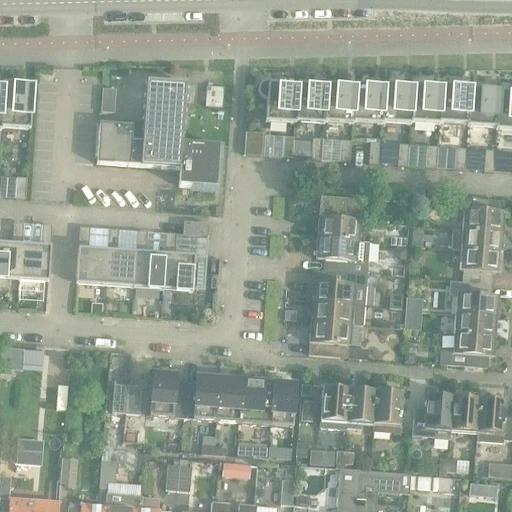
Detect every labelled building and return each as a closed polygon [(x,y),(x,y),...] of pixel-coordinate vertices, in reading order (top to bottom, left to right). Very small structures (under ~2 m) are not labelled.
[(293,126),(295,93),(287,92),(288,88),(276,87),(276,83),(266,83),(263,83),(262,84),(260,85),(258,87),(257,89),(257,91),(257,92),(257,94),(257,95),(257,96),(258,98),(259,99),(261,100),(262,101),(264,102),(266,102),(264,124),(293,126)] [(187,87),(145,84),(145,86),(146,86),(145,96),(143,96),(143,98),(145,98),(144,108),(142,108),(142,110),(144,110),(143,119),(141,119),(141,122),(143,122),(142,131),(131,131),(131,129),(99,127),(97,149),(95,149),(94,160),(97,160),(96,166),(179,172),(178,189),(215,191),(218,149),(182,147),(183,137),(185,138),(185,135),(183,135),(184,126),(185,126),(186,124),(184,123),(184,114),(186,114),(186,112),(185,112),(185,102),(187,102),(187,100),(185,100),(186,90),(187,90),(187,87)] [(29,133),(32,91),(32,87),(2,85),(1,92),(0,109),(0,133),(0,134),(0,131),(29,133)] [(322,126),(324,93),(316,92),(317,88),(296,87),(295,93),(293,126),(295,127),(295,125),(322,126)] [(351,127),(353,93),(345,92),(345,88),(325,87),(324,93),(322,126),(324,127),(324,125),(351,127)] [(379,127),(382,93),(374,93),(374,88),(353,87),(353,93),(351,127),(352,127),(352,125),(379,127)] [(408,127),(411,93),(403,93),(403,89),(382,87),(382,93),(379,127),(381,127),(381,125),(408,127)] [(437,127),(440,93),(432,93),(432,89),(411,87),(411,93),(408,127),(410,127),(410,125),(437,127)] [(466,127),(468,94),(469,91),(470,91),(471,90),(440,87),(440,93),(437,127),(439,127),(439,126),(466,127)] [(223,91),(209,88),(207,101),(221,103),(223,91)] [(495,131),(497,97),(497,94),(499,94),(499,93),(470,91),(469,91),(468,94),(466,127),(466,129),(495,131)] [(511,133),(511,95),(499,94),(497,94),(497,97),(495,131),(495,132),(511,133)] [(284,161),(291,161),(293,140),(283,139),(282,155),(285,155),(284,161)] [(313,163),(320,163),(321,142),(311,141),(310,157),(313,157),(313,163)] [(342,165),(349,165),(350,144),(340,143),(339,159),(342,159),(342,165)] [(370,167),(377,167),(379,146),(369,145),(368,161),(371,161),(370,167)] [(399,169),(406,169),(408,148),(398,147),(397,163),(400,163),(399,169)] [(428,171),(435,171),(436,150),(426,149),(425,165),(428,165),(428,171)] [(457,173),(464,173),(465,152),(455,151),(454,167),(457,167),(457,173)] [(485,175),(492,175),(494,154),(484,153),(483,169),(486,169),(485,175)] [(24,203),(26,181),(16,180),(14,202),(24,203)] [(361,193),(321,190),(318,223),(358,226),(361,193)] [(504,204),(454,200),(453,212),(463,213),(462,234),(501,237),(504,204)] [(358,226),(318,223),(317,243),(357,246),(358,226)] [(183,224),(182,238),(207,240),(208,226),(183,224)] [(21,247),(22,226),(12,226),(11,247),(21,247)] [(51,229),(41,228),(40,249),(50,249),(51,229)] [(423,247),(424,230),(391,229),(390,246),(423,247)] [(87,252),(89,231),(79,230),(77,251),(87,252)] [(116,254),(117,233),(107,232),(106,253),(116,254)] [(500,256),(501,237),(462,234),(453,233),(451,253),(460,253),(500,256)] [(145,256),(146,235),(136,234),(135,255),(145,256)] [(173,258),(175,237),(165,236),(163,257),(173,258)] [(355,265),(357,246),(317,243),(315,262),(323,262),(322,274),(364,278),(365,265),(355,265)] [(21,247),(11,247),(0,246),(0,281),(18,283),(21,247)] [(50,249),(40,249),(21,247),(18,283),(47,285),(50,249)] [(87,252),(77,251),(74,287),(104,289),(106,253),(87,252)] [(135,255),(116,254),(106,253),(104,289),(132,291),(135,255)] [(500,256),(460,253),(458,273),(462,273),(461,285),(490,288),(490,276),(498,276),(500,256)] [(163,257),(145,256),(135,255),(132,291),(161,293),(163,257)] [(206,260),(173,258),(163,257),(161,293),(191,295),(191,293),(203,294),(206,260)] [(364,278),(322,274),(314,274),(314,275),(317,275),(316,286),(313,286),(312,307),(363,311),(366,278),(364,278)] [(495,321),(496,300),(489,299),(490,288),(461,285),(448,284),(448,296),(457,296),(455,318),(495,321)] [(398,299),(389,299),(388,313),(400,314),(401,303),(398,299)] [(361,329),(363,311),(312,307),(310,325),(350,328),(361,329)] [(285,313),(284,323),(294,324),(295,314),(285,313)] [(495,321),(455,318),(453,337),(493,340),(495,321)] [(347,361),(350,328),(310,325),(308,358),(347,361)] [(492,360),(493,340),(453,337),(452,357),(439,356),(438,367),(486,371),(487,359),(492,360)] [(1,351),(0,359),(0,371),(15,372),(17,352),(1,351)] [(349,351),(348,362),(359,363),(359,352),(349,351)] [(182,422),(185,387),(175,386),(176,377),(168,377),(168,374),(157,373),(157,376),(152,375),(149,419),(182,422)] [(216,425),(220,381),(214,380),(214,378),(203,377),(203,379),(195,379),(195,387),(185,387),(182,422),(216,425)] [(238,427),(242,382),(236,382),(236,379),(225,379),(225,381),(220,381),(216,425),(238,427)] [(261,408),(263,385),(263,384),(259,384),(259,381),(247,380),(247,383),(242,382),(238,427),(268,429),(270,409),(261,408)] [(292,431),(295,387),(291,386),(291,384),(280,383),(279,385),(272,385),(272,386),(263,385),(261,408),(270,409),(268,429),(292,431)] [(138,418),(141,390),(113,387),(111,416),(138,418)] [(57,388),(56,412),(66,413),(67,389),(57,388)] [(322,389),(319,424),(346,427),(348,391),(322,389)] [(375,393),(348,391),(346,427),(345,435),(359,436),(359,427),(372,429),(375,393)] [(402,395),(375,393),(372,429),(371,435),(399,437),(402,395)] [(423,426),(423,433),(450,435),(452,399),(426,397),(424,418),(419,418),(418,426),(423,426)] [(479,401),(452,399),(450,435),(476,437),(479,401)] [(511,443),(511,415),(504,415),(505,403),(479,401),(476,437),(475,446),(502,448),(502,443),(511,443)] [(255,447),(255,460),(264,460),(264,448),(255,447)] [(224,460),(225,451),(201,449),(200,458),(224,460)] [(290,462),(290,454),(266,452),(266,461),(290,462)] [(335,454),(334,465),(343,466),(343,454),(335,454)] [(352,455),(343,454),(343,466),(351,467),(352,455)] [(32,456),(15,455),(15,467),(31,468),(32,456)] [(370,457),(369,468),(377,468),(378,457),(370,457)] [(73,493),(76,462),(61,461),(59,492),(73,493)] [(103,462),(99,510),(104,510),(104,511),(128,511),(129,500),(138,501),(139,488),(114,486),(116,463),(103,462)] [(439,462),(438,473),(447,474),(447,463),(439,462)] [(456,463),(447,463),(447,474),(455,474),(456,463)] [(247,481),(248,469),(223,466),(222,479),(247,481)] [(170,467),(169,487),(179,488),(181,468),(170,467)] [(194,469),(181,468),(179,488),(192,489),(194,469)] [(352,511),(356,473),(338,471),(334,511),(352,511)] [(374,511),(376,496),(378,495),(408,497),(409,477),(356,473),(352,511),(374,511)] [(0,511),(7,511),(8,502),(10,480),(0,478),(0,511)] [(280,483),(279,508),(292,508),(293,483),(280,483)] [(179,488),(169,487),(168,500),(178,500),(179,488)] [(192,489),(179,488),(178,500),(192,501),(192,489)] [(294,509),(307,510),(307,499),(295,498),(294,509)] [(140,511),(141,501),(138,501),(129,500),(128,511),(140,511)] [(57,511),(58,506),(8,502),(7,511),(57,511)]
